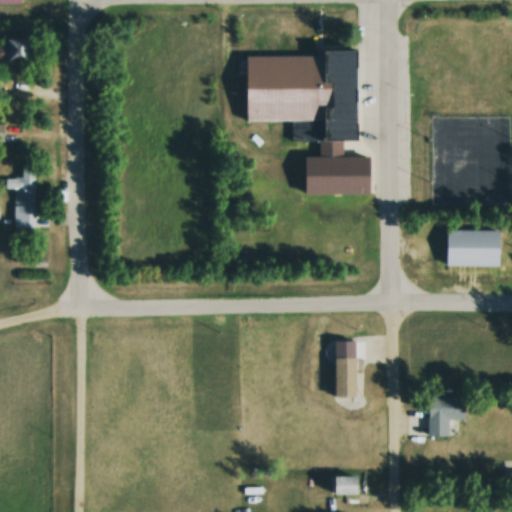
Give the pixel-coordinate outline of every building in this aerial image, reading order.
[(23,39),(0,39),(0,61),(23,62),(23,39)] [(240,56),(239,122),(288,122),(288,141),(317,141),(317,159),(302,159),(301,193),(364,194),(365,157),(339,157),(339,141),(351,141),(352,78),(368,78),(368,51),(317,50),(317,56),(240,56)] [(11,228),(32,228),(33,165),(18,165),(18,178),(3,178),(2,189),(12,189),(11,228)] [(449,228),(499,226),(500,263),(449,265),(449,228)] [(336,392),(336,339),(356,339),(356,392),(336,392)] [(460,397),(420,397),(420,412),(408,412),(408,435),(445,435),(445,420),(460,420),(460,397)] [(353,476),(328,476),(328,495),(353,495),(353,476)]
